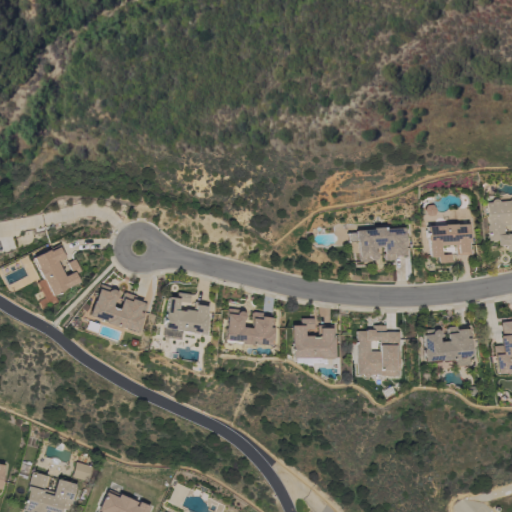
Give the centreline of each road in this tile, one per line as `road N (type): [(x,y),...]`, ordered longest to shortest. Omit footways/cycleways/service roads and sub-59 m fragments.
road 1 (residential): [(147,246),(332,291),(446,294),(511,281)]
road 2 (residential): [(286,511),(273,483),(225,431),(98,371),(0,305)]
